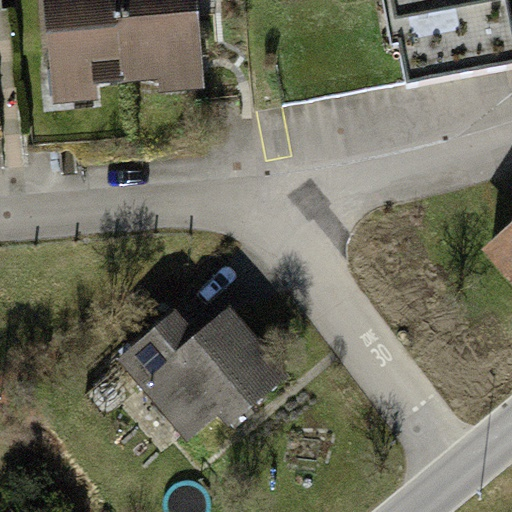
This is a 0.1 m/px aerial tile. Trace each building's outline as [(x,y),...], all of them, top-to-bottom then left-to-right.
[(122,0),(53,0),(60,71),(80,69),(96,82),(131,79),(122,0)] [(194,0),(122,0),(131,79),(167,75),(177,60),(199,59),(194,0)] [(511,0),(406,0),(410,20),(276,44),(288,107),(411,85),(412,90),(511,71),(511,0)] [(511,237),(496,251),(511,268),(511,237)] [(177,319),(127,361),(193,440),(225,413),(234,425),(287,380),(232,315),(198,344),(177,319)]
